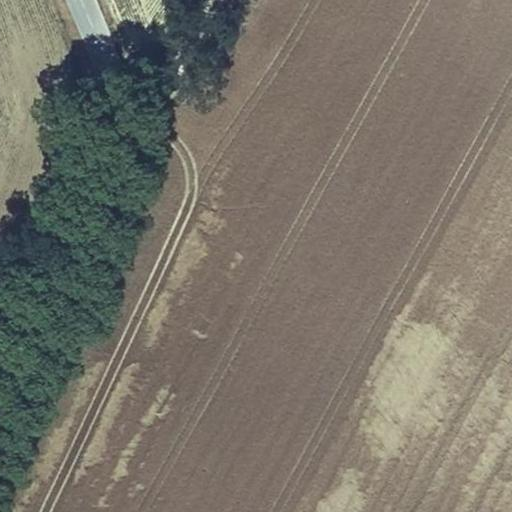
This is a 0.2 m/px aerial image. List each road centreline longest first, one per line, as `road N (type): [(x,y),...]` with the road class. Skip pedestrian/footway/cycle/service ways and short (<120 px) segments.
road 1 (tertiary): [(0,418),(95,241),(111,187),(115,110),(80,0)]
road 2 (track): [(116,151),(153,111),(217,0)]
